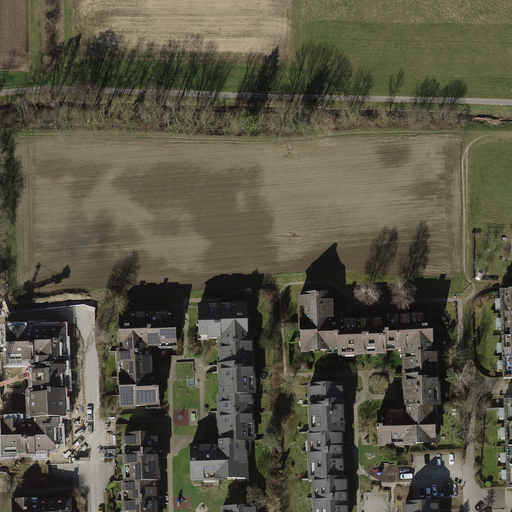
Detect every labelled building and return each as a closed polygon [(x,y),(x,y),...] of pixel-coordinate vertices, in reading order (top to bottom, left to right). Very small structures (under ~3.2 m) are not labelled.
[(511,291),(500,292),(502,337),(511,336),(511,291)] [(328,348),(338,348),(337,324),(332,324),(332,322),(331,301),(330,301),(330,295),(300,295),(300,307),(304,307),(304,323),(301,323),(301,340),(306,340),(306,351),(328,350),(328,348)] [(219,338),(219,341),(242,340),(242,317),(245,317),(245,306),(220,306),(199,307),(200,335),(208,334),(208,338),(219,338)] [(125,350),(148,350),(148,346),(158,345),(158,342),(174,342),(174,314),(120,316),(120,327),(124,327),(125,350)] [(383,317),(383,320),(385,320),(385,345),(394,345),(394,348),(404,348),(404,351),(428,351),(428,328),(431,328),(431,316),(407,316),(407,317),(406,317),(383,317)] [(385,352),(385,345),(385,320),(383,320),(367,320),(367,322),(365,322),(362,322),(362,321),(344,321),(344,322),(337,322),(337,324),(338,348),(338,350),(354,350),(354,353),(366,353),(366,349),(374,348),(374,352),(385,352)] [(38,359),(39,364),(59,364),(59,344),(63,344),(63,329),(46,329),(46,331),(42,331),(42,329),(30,330),(30,332),(25,332),(25,327),(5,328),(6,357),(21,356),(22,361),(33,361),(33,356),(38,355),(38,359)] [(511,336),(502,337),(503,379),(511,378),(511,336)] [(220,369),(221,395),(249,394),(248,378),(252,378),(252,366),(247,366),(247,351),(251,351),(251,340),(242,340),(219,341),(220,369)] [(148,350),(125,350),(118,351),(119,362),(123,362),(124,383),(119,383),(120,395),(124,395),(124,404),(135,404),(135,406),(147,406),(147,403),(157,403),(157,378),(150,378),(150,372),(150,356),(149,356),(148,350)] [(436,351),(428,351),(404,351),(405,379),(405,400),(407,400),(407,407),(431,406),(434,406),(433,390),(437,390),(436,377),(433,378),(432,362),(436,362),(436,351)] [(31,418),(32,418),(58,417),(60,417),(60,401),(63,401),(63,390),(61,390),(61,374),(64,374),(64,364),(59,364),(39,364),(35,364),(35,370),(32,370),(33,389),(34,389),(34,391),(34,401),(30,401),(31,418)] [(314,415),(315,432),(340,431),(343,431),(342,405),(341,384),(310,385),(310,395),(314,395),(314,404),(310,404),(311,415),(314,415)] [(219,415),(219,441),(243,441),(248,441),(247,424),(251,424),(251,413),(247,413),(247,404),(251,404),(250,394),(249,394),(221,395),(218,395),(219,415)] [(431,416),(431,406),(407,407),(407,412),(404,413),(384,413),(384,414),(378,414),(378,426),(377,426),(377,430),(379,429),(379,444),(391,444),(391,440),(406,440),(406,443),(424,443),(424,438),(434,438),(433,416),(431,416)] [(20,421),(0,421),(1,450),(17,449),(17,453),(34,453),(34,450),(54,449),(54,427),(58,427),(58,417),(32,418),(33,424),(28,424),(20,425),(20,421)] [(341,451),(340,431),(315,432),(309,432),(310,442),(314,442),(314,451),(309,451),(310,462),(314,462),(315,479),(342,478),(341,451)] [(129,466),(129,481),(155,480),(157,480),(156,455),(156,434),(124,434),(124,445),(128,445),(128,454),(125,454),(125,466),(129,466)] [(243,451),(243,441),(219,441),(219,446),(216,446),(191,447),(192,478),(202,478),(202,475),(224,474),(224,477),(236,477),(235,473),(245,473),(244,461),(246,461),(245,451),(243,451)] [(346,478),(342,478),(315,479),(313,479),(314,489),(318,488),(319,498),(314,498),(315,509),(318,509),(318,511),(346,511),(346,501),(345,501),(345,498),(345,495),(346,495),(346,478)] [(156,511),(156,500),(155,480),(129,481),(123,481),(124,491),(127,491),(127,500),(123,500),(124,511),(128,511),(127,511),(156,511)] [(32,500),(12,500),(11,511),(69,511),(69,500),(53,500),(53,503),(47,503),(47,501),(37,501),(37,503),(32,503),(32,500)] [(405,511),(436,511),(437,502),(405,503),(405,511)]
